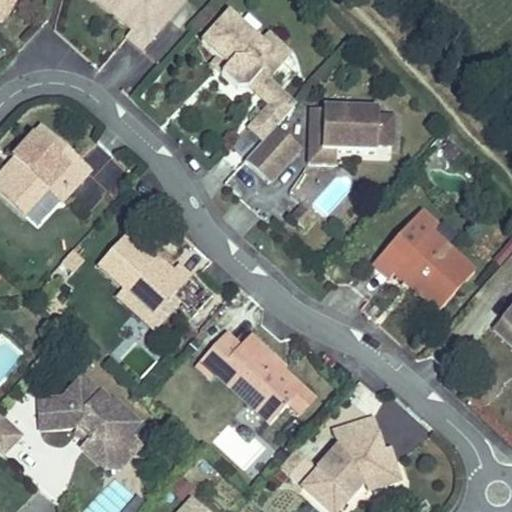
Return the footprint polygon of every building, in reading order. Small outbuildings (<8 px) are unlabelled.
[(0,0),(0,14),(3,16),(14,0),(0,0)] [(107,0),(112,5),(116,0),(120,0),(129,7),(122,14),(137,27),(130,34),(145,47),(173,16),(164,8),(171,0),(107,0)] [(120,0),(116,0),(112,5),(122,14),(129,7),(120,0)] [(173,16),(188,0),(171,0),(164,8),(173,16)] [(237,87),(249,87),(265,70),(271,76),(293,51),(269,28),(260,38),(231,11),(203,41),(219,55),(227,64),(220,72),(237,87)] [(219,55),(211,64),(220,72),(227,64),(219,55)] [(284,88),(271,76),(265,70),(249,87),(269,105),(284,88)] [(263,140),(277,125),(298,101),(284,88),(269,105),(248,128),(263,140)] [(325,148),(340,149),(377,150),(377,143),(392,143),(392,115),(378,115),(378,106),(326,105),(326,107),(325,148)] [(340,149),(325,148),(326,107),(312,107),(310,162),(339,163),(340,149)] [(104,157),(57,114),(29,144),(38,153),(33,158),(30,156),(0,189),(0,191),(28,217),(65,177),(76,188),(104,157)] [(300,146),(277,125),(263,140),(251,154),(273,175),(300,146)] [(38,153),(29,144),(0,175),(0,189),(30,156),(33,158),(38,153)] [(251,154),(246,159),(269,180),(273,175),(251,154)] [(437,315),(476,272),(433,233),(439,227),(422,212),(371,268),(387,283),(393,276),(404,286),(409,281),(416,287),(411,292),(437,315)] [(146,304),(158,315),(175,296),(182,303),(181,304),(195,316),(214,296),(193,276),(181,265),(178,268),(173,274),(153,256),(130,235),(102,267),(125,288),(119,295),(138,312),(146,304)] [(153,256),(173,274),(178,268),(158,251),(153,256)] [(409,281),(404,286),(411,292),(416,287),(409,281)] [(182,303),(175,296),(158,315),(146,304),(138,312),(158,330),(181,304),(182,303)] [(511,322),(504,316),(495,326),(511,341),(511,322)] [(214,378),(268,427),(286,407),(303,388),(285,372),(284,373),(279,368),(282,364),(251,336),(241,347),(227,334),(199,365),(214,378)] [(285,372),(287,369),(282,364),(279,368),(284,373),(285,372)] [(214,378),(199,365),(195,369),(210,382),(214,378)] [(109,460),(129,461),(142,445),(131,435),(140,424),(116,402),(114,404),(84,377),(64,399),(42,400),(44,429),(74,428),(77,423),(83,428),(93,438),(90,442),(109,460)] [(316,400),(303,388),(286,407),(300,419),(316,400)] [(24,438),(0,416),(0,451),(7,458),(24,438)] [(331,431),(336,446),(299,488),(325,511),(340,511),(362,488),(366,487),(368,494),(402,484),(391,449),(385,451),(379,433),(378,433),(373,418),(331,431)] [(79,432),(90,442),(93,438),(83,428),(79,432)] [(104,465),(122,469),(129,461),(109,460),(90,442),(85,448),(104,465)] [(280,469),(293,454),(284,447),(271,462),(279,470),(280,469)] [(312,466),(295,452),(293,454),(280,469),(281,470),(289,478),(296,484),(312,466)] [(277,491),(289,478),(281,470),(269,483),(277,491)] [(193,489),(181,478),(169,491),(181,502),(193,489)] [(139,511),(146,505),(137,497),(123,511),(139,511)] [(204,511),(190,499),(178,511),(204,511)]
